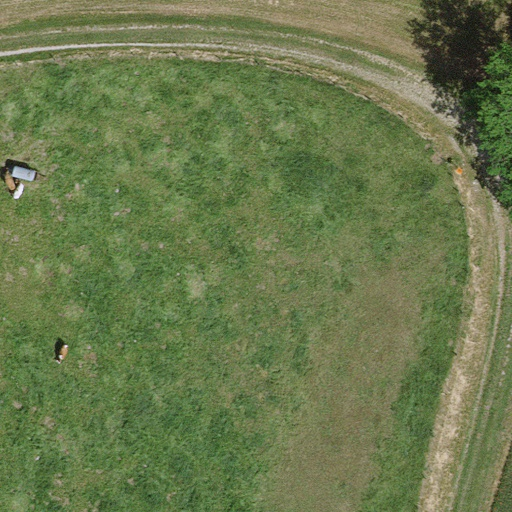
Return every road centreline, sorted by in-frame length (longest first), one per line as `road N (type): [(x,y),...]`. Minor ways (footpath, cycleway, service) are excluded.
road 1 (track): [(511,224),(490,152),(411,80),(289,46),(217,36),(0,47)]
road 2 (track): [(462,511),(511,278)]
